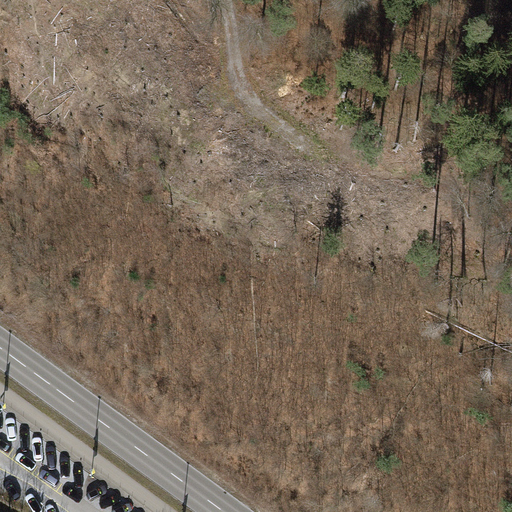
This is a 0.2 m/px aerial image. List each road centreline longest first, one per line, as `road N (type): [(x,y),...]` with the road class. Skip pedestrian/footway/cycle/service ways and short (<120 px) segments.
road 1 (secondary): [(0,350),(221,511)]
road 2 (track): [(232,0),(283,125)]
